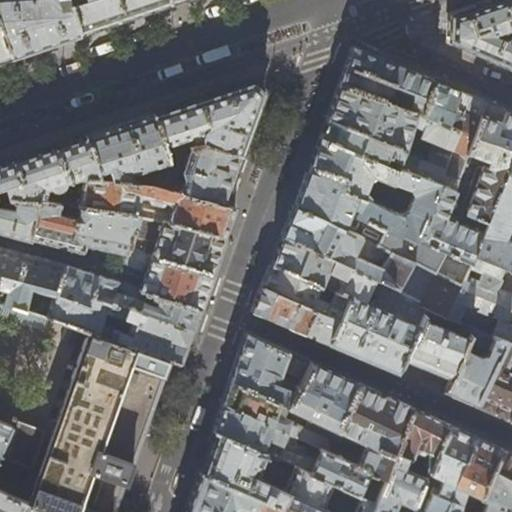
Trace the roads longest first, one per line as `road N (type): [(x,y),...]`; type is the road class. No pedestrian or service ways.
road 1 (tertiary): [(316,0),(0,104)]
road 2 (residential): [(511,98),(396,46),(353,0)]
